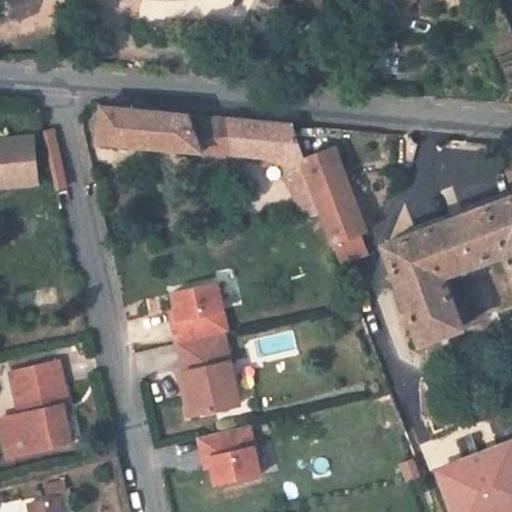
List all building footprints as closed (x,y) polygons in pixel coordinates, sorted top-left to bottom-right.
[(394,0),(403,9),(412,0),(394,0)] [(102,106),(98,142),(200,152),(204,158),(234,154),(264,157),(285,164),(305,218),(325,216),(311,179),(304,158),(291,124),(102,106)] [(0,184),(37,181),(33,138),(0,141),(0,147),(0,148),(0,184)] [(335,146),(304,158),(311,179),(325,216),(335,243),(342,263),(370,253),(362,233),(368,231),(335,146)] [(511,196),(384,245),(421,344),(463,327),(445,276),(441,266),(501,243),(505,253),(511,272),(511,196)] [(441,266),(445,276),(505,253),(501,243),(441,266)] [(174,322),(179,343),(180,343),(224,333),(229,332),(218,282),(174,292),(180,321),(174,322)] [(474,330),(491,321),(481,303),(464,313),(474,330)] [(224,333),(180,343),(186,371),(190,391),(185,392),(190,416),(216,410),(240,405),(235,382),(231,362),(224,333)] [(71,444),(63,406),(68,405),(58,361),(10,372),(20,414),(24,431),(2,435),(8,458),(37,451),(71,444)] [(186,371),(180,373),(185,392),(190,391),(186,371)] [(0,418),(0,423),(2,435),(24,431),(20,414),(0,418)] [(211,457),(217,485),(261,475),(250,426),(200,437),(204,458),(211,457)] [(57,511),(55,498),(27,504),(28,511),(57,511)]
